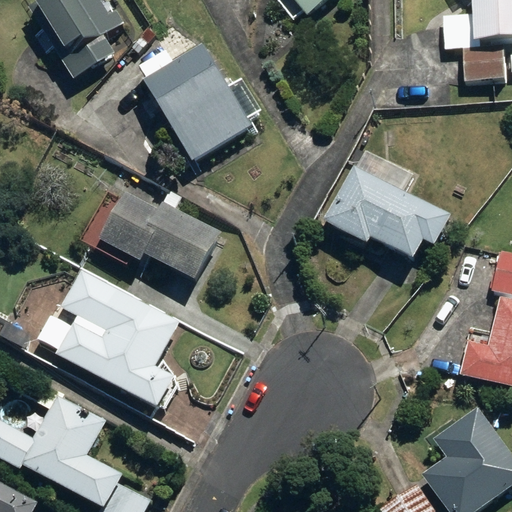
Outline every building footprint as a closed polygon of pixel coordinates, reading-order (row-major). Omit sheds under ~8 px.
[(106,0),(58,0),(36,14),(81,87),(122,61),(111,43),(131,30),(122,16),(119,19),(106,0)] [(295,0),(315,22),(341,0),(295,0)] [(511,0),(479,0),(480,18),(446,20),(448,55),(468,54),(470,87),(511,84),(511,78),(510,49),(511,48),(511,0)] [(156,88),(153,90),(202,170),(261,133),(256,124),(267,118),(248,85),(236,92),(213,53),(183,71),(175,59),(148,76),(156,88)] [(360,172),(330,230),(374,252),(378,245),(423,267),(433,248),(446,254),(461,223),(410,198),(419,180),(371,156),(363,173),(360,172)] [(165,215),(133,198),(106,247),(151,271),(154,264),(205,290),(231,241),(169,208),(165,215)] [(511,255),(504,254),(495,296),(511,299),(511,255)] [(65,358),(63,362),(167,417),(184,385),(164,374),(188,329),(86,276),(66,314),(83,323),(77,334),(56,323),(43,347),(65,358)] [(511,302),(504,301),(493,351),(473,346),(466,381),(511,391),(511,302)] [(0,426),(0,463),(28,478),(30,474),(103,511),(153,511),(156,506),(127,491),(132,482),(95,462),(112,428),(64,400),(41,446),(0,426)] [(451,462),(428,478),(453,511),(491,511),(511,497),(511,452),(482,411),(438,443),(451,462)] [(0,511),(42,511),(44,509),(0,485),(0,511)] [(385,511),(436,511),(421,489),(385,511)]
